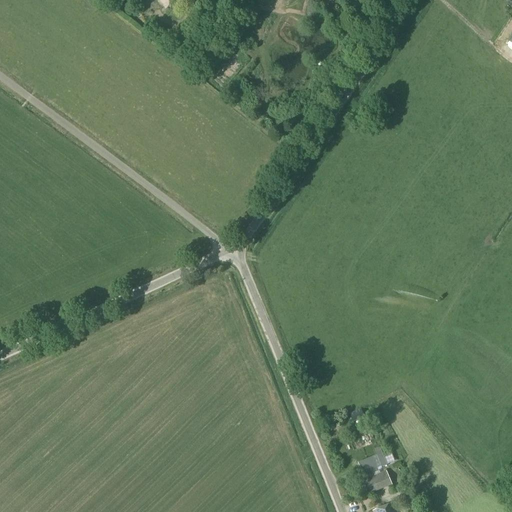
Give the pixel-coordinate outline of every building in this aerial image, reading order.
[(368,116),(379,123),(382,117),(372,110),(368,116)] [(365,417),(361,409),(350,414),(353,422),(365,417)] [(375,450),(377,455),(382,468),(388,466),(381,448),(375,450)] [(362,481),(368,495),(392,485),(387,472),(381,474),(374,456),(358,462),(365,480),(362,481)] [(411,508),(413,511),(421,511),(418,505),(421,503),(416,494),(407,499),(411,508)] [(396,511),(393,503),(371,511),(396,511)]
